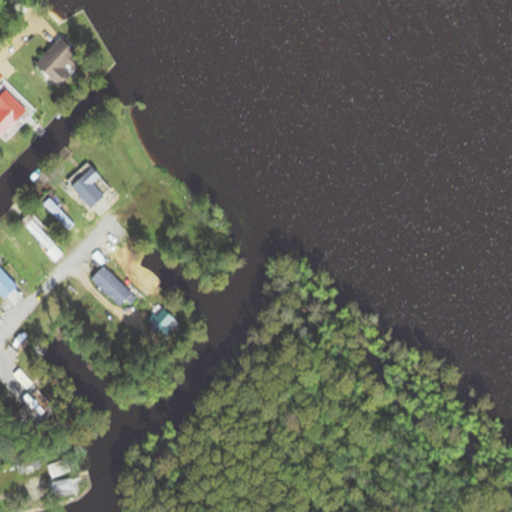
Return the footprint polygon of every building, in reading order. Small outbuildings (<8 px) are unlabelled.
[(82,66),(77,61),(84,55),(65,37),(38,65),(62,88),(82,66)] [(31,111),(9,90),(0,98),(0,106),(17,124),(31,111)] [(117,193),(92,163),(71,181),(95,211),(117,193)] [(77,225),(55,203),(49,210),(70,231),(77,225)] [(66,254),(33,219),(24,227),(57,262),(66,254)] [(22,288),(0,263),(0,290),(8,300),(22,288)] [(136,293),(108,266),(94,279),(123,307),(136,293)] [(161,338),(178,327),(164,305),(147,316),(161,338)] [(49,465),(53,479),(72,473),(68,460),(49,465)] [(53,499),(75,493),(72,478),(49,483),(53,499)]
